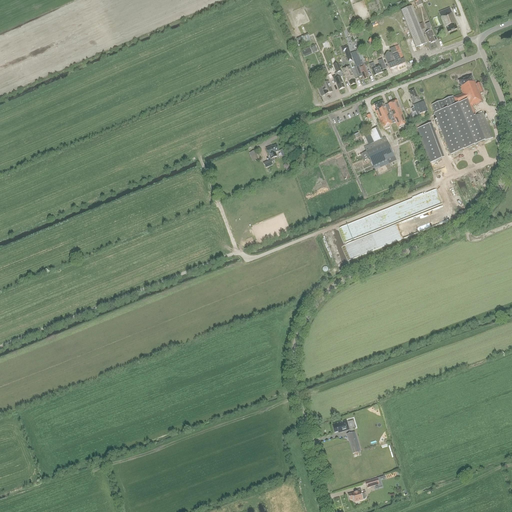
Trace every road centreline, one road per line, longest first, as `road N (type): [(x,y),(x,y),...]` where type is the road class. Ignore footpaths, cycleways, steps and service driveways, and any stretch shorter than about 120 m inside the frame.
road 1 (tertiary): [(330,511),(293,375),(296,333),(322,294),(453,233),(494,196),(510,131),(483,53)]
road 2 (unclassified): [(292,130),(483,53)]
road 3 (residential): [(480,41),(322,104)]
